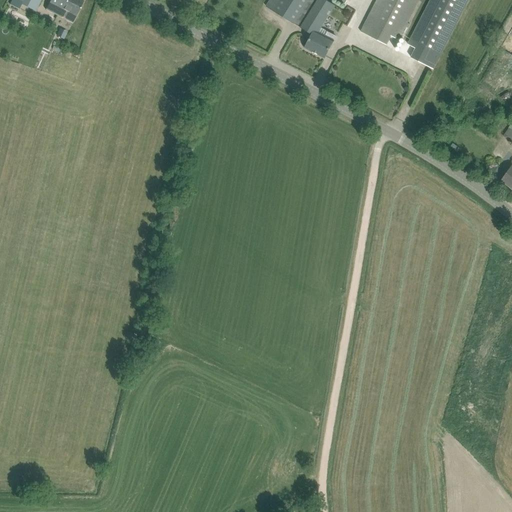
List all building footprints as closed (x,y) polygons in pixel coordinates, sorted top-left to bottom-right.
[(73,23),(79,10),(84,1),(81,0),(50,0),(46,9),(73,23)] [(324,60),(329,51),(338,37),(328,31),(325,36),(318,32),(334,5),(325,0),(270,0),(267,7),(313,35),(305,48),(324,60)] [(377,0),(361,32),(387,45),(392,36),(400,40),(406,27),(409,28),(411,24),(408,23),(419,0),(377,0)] [(430,0),(408,44),(416,49),(412,57),(411,58),(434,69),(468,0),(430,0)] [(336,24),(343,27),(350,13),(342,9),(336,24)] [(501,39),(511,46),(511,27),(511,26),(501,39)] [(67,32),(60,29),(57,36),(64,39),(67,32)] [(511,166),(507,173),(502,181),(511,188),(511,166)] [(501,262),(496,277),(506,280),(511,266),(501,262)]
